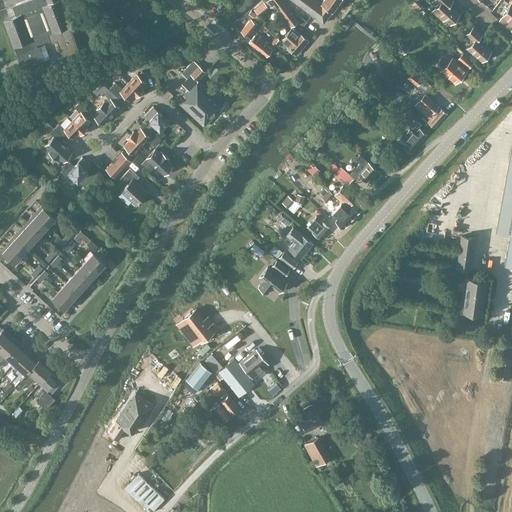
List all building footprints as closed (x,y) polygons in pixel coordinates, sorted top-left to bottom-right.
[(79,51),(69,26),(59,0),(36,0),(35,0),(28,0),(21,3),(22,6),(12,9),(15,16),(3,20),(21,68),(44,60),(47,69),(64,63),(62,57),(79,51)] [(144,15),(149,8),(140,0),(126,0),(128,1),(119,11),(132,21),(140,11),(144,15)] [(265,0),(265,1),(270,7),(273,5),(290,27),(298,21),(281,0),(265,0)] [(339,0),(292,0),(323,23),(339,0)] [(450,24),(459,14),(448,4),(451,0),(435,0),(439,3),(432,11),(442,20),(444,18),(450,24)] [(263,2),(253,9),(258,15),(267,7),(263,2)] [(421,7),(415,2),(412,5),(417,11),(421,7)] [(511,5),(510,4),(499,20),(510,30),(511,28),(511,5)] [(247,37),(257,24),(250,18),(240,31),(247,37)] [(481,61),(491,51),(478,38),(482,34),(473,26),(466,34),(473,41),(467,48),(481,61)] [(307,40),(294,29),(291,27),(280,39),(279,40),(276,43),(277,43),(276,44),(283,50),(287,45),(296,53),(307,40)] [(272,49),(265,44),(267,41),(260,35),(257,38),(254,35),(248,43),(266,57),(272,49)] [(276,43),(279,40),(276,38),(270,44),(273,46),(276,43)] [(404,55),(408,49),(401,44),(397,49),(404,55)] [(467,69),(473,62),(462,53),(456,59),(467,69)] [(435,65),(440,70),(454,83),(465,71),(452,58),(446,64),(441,59),(435,65)] [(178,103),(203,126),(223,105),(197,81),(206,72),(193,60),(181,73),(186,78),(181,83),(188,89),(183,95),(184,96),(178,103)] [(141,78),(145,73),(142,70),(137,75),(136,73),(128,82),(139,93),(142,89),(140,87),(145,82),(141,78)] [(413,72),(409,79),(417,85),(422,79),(413,72)] [(139,93),(128,82),(122,88),(115,82),(108,88),(120,99),(121,100),(125,96),(129,99),(133,94),(136,96),(139,93)] [(109,90),(104,86),(100,90),(105,94),(109,90)] [(116,104),(120,99),(110,90),(105,95),(109,98),(106,102),(104,101),(95,110),(97,112),(93,116),(102,124),(119,107),(116,104)] [(447,114),(437,105),(425,94),(414,106),(429,119),(427,121),(435,128),(444,117),(447,114)] [(84,116),(89,111),(78,102),(74,106),(79,112),(71,120),(83,131),(86,127),(84,125),(89,120),(84,116)] [(160,129),(168,120),(153,106),(144,115),(153,123),(149,127),(159,137),(163,132),(160,129)] [(417,121),(418,121),(406,111),(400,119),(411,129),(413,126),(417,129),(421,124),(417,121)] [(80,134),(83,131),(71,120),(64,129),(58,123),(54,128),(64,138),(68,133),(73,137),(77,132),(80,134)] [(62,161),(71,152),(60,142),(64,138),(54,128),(47,121),(42,126),(53,136),(45,145),(50,150),(48,151),(56,159),(58,157),(62,161)] [(159,137),(149,127),(145,132),(140,128),(135,133),(133,131),(130,134),(140,145),(146,139),(154,146),(160,139),(159,137)] [(412,152),(427,135),(419,128),(414,133),(409,129),(404,134),(401,132),(396,138),(412,152)] [(134,151),(140,145),(130,134),(126,138),(128,140),(124,145),(128,149),(124,154),(131,160),(135,165),(142,158),(134,151)] [(161,151),(159,153),(155,149),(141,163),(149,171),(154,166),(163,174),(172,165),(167,160),(169,158),(161,151)] [(364,154),(370,158),(373,153),(367,149),(364,154)] [(511,149),(511,150),(496,229),(510,232),(504,261),(511,262),(511,149)] [(131,160),(124,154),(121,152),(105,168),(115,177),(131,160)] [(365,181),(376,170),(358,154),(354,159),(358,163),(349,174),(340,166),(339,168),(331,161),(328,165),(337,173),(341,177),(340,178),(348,184),(353,178),(354,179),(358,174),(365,181)] [(77,180),(91,165),(82,157),(74,165),(69,161),(60,171),(65,176),(68,172),(77,180)] [(315,178),(318,174),(309,166),(306,170),(315,178)] [(147,193),(135,181),(139,177),(129,168),(119,179),(125,185),(119,191),(135,206),(147,193)] [(364,205),(347,190),(342,186),(334,195),(336,197),(342,202),(355,215),(364,205)] [(327,202),(334,195),(328,190),(328,191),(324,188),(320,193),(323,195),(321,197),(327,202)] [(297,194),(295,201),(300,202),(303,203),(304,196),(297,194)] [(288,195),(281,202),(288,208),(294,200),(288,195)] [(49,202),(45,207),(54,216),(58,211),(49,202)] [(343,228),(355,215),(342,202),(332,213),(338,219),(335,221),(343,228)] [(47,225),(54,217),(40,205),(33,213),(47,225)] [(40,233),(47,225),(33,213),(26,220),(40,233)] [(280,233),(290,221),(281,214),(271,226),(280,233)] [(319,237),(329,227),(316,216),(307,227),(319,237)] [(33,240),(40,233),(26,220),(19,228),(33,240)] [(285,237),(293,243),(289,248),(300,256),(311,242),(293,227),(285,237)] [(27,248),(33,240),(19,228),(13,235),(27,248)] [(20,256),(27,248),(13,235),(6,243),(20,256)] [(469,270),(474,237),(460,235),(455,268),(469,270)] [(61,247),(65,242),(62,239),(57,244),(61,247)] [(90,241),(86,245),(94,251),(98,247),(90,241)] [(13,263),(20,256),(6,243),(0,249),(0,251),(4,255),(13,263)] [(263,251),(254,244),(250,249),(259,256),(263,251)] [(282,251),(278,257),(291,268),(296,261),(283,250),(282,251)] [(99,273),(106,265),(92,252),(85,260),(99,273)] [(289,269),(276,259),(271,265),(272,266),(270,268),(267,266),(259,277),(263,280),(258,286),(266,293),(271,287),(278,292),(286,281),(281,277),(283,274),(284,275),(289,269)] [(92,280),(99,273),(85,260),(78,268),(92,280)] [(85,288),(92,280),(78,268),(71,275),(85,288)] [(34,277),(38,272),(34,269),(30,274),(34,277)] [(78,295),(85,288),(71,275),(65,283),(78,295)] [(480,315),(485,281),(466,278),(462,313),(480,315)] [(72,303),(78,295),(65,283),(58,290),(72,303)] [(64,311),(72,303),(58,290),(51,298),(64,311)] [(188,325),(182,330),(193,344),(199,340),(200,341),(213,331),(208,324),(211,321),(207,316),(203,319),(195,308),(182,318),(188,325)] [(0,345),(10,335),(2,328),(0,330),(0,345)] [(0,361),(17,342),(10,335),(0,345),(0,351),(2,353),(0,355),(0,361)] [(12,363),(25,349),(17,342),(0,361),(4,365),(9,360),(12,363)] [(263,368),(268,364),(255,348),(240,361),(241,362),(239,363),(234,357),(228,362),(229,362),(219,372),(238,396),(249,387),(249,388),(254,383),(249,377),(251,375),(252,376),(256,374),(258,376),(261,376),(265,373),(265,370),(263,368)] [(9,381),(3,387),(8,391),(14,385),(37,360),(33,356),(25,349),(12,363),(17,367),(12,371),(16,374),(9,381)] [(212,353),(205,359),(215,371),(222,366),(212,353)] [(52,368),(44,360),(40,357),(37,360),(14,385),(19,390),(26,383),(29,385),(35,378),(39,381),(52,368)] [(499,357),(496,377),(508,379),(511,359),(499,357)] [(200,362),(187,379),(197,388),(211,370),(200,362)] [(47,389),(59,375),(52,368),(39,381),(43,386),(47,389)] [(238,408),(227,395),(217,381),(210,387),(212,391),(212,392),(215,396),(231,414),(238,408)] [(45,390),(47,389),(43,386),(36,394),(39,397),(36,400),(40,405),(50,394),(45,390)] [(136,389),(108,431),(120,439),(129,426),(134,429),(142,419),(146,422),(158,404),(136,389)] [(231,414),(215,396),(212,392),(207,396),(215,405),(212,407),(223,420),(231,414)] [(321,424),(317,416),(318,415),(312,404),(298,411),(301,417),(296,419),(300,428),(303,426),(306,432),(321,424)] [(184,408),(179,415),(183,418),(189,411),(184,408)] [(192,420),(180,433),(186,439),(198,426),(192,420)] [(304,444),(316,465),(329,458),(317,437),(304,444)] [(138,473),(124,487),(149,511),(150,511),(164,498),(138,473)]
